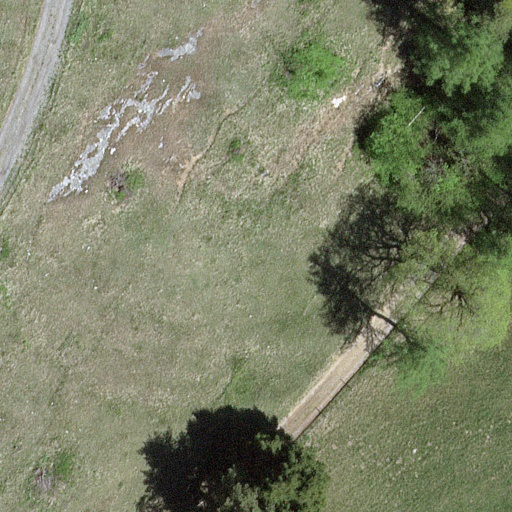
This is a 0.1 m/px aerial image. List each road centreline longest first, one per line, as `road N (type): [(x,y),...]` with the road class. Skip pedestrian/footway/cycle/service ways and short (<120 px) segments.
road 1 (track): [(205,511),(442,280),(511,189)]
road 2 (track): [(59,0),(0,173)]
